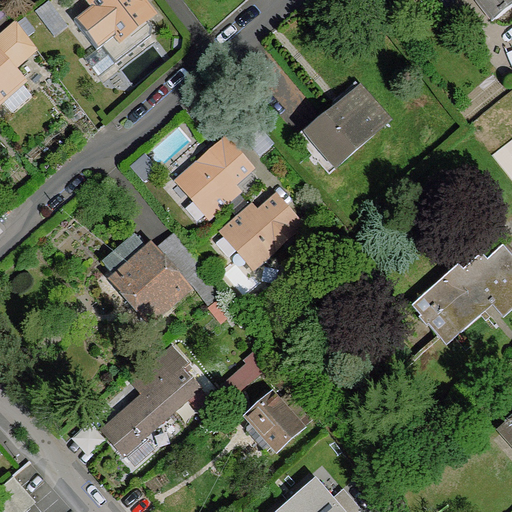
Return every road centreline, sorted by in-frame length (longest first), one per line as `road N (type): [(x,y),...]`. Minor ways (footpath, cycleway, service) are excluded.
road 1 (residential): [(0,252),(38,204),(103,148),(140,132),(285,0)]
road 2 (residential): [(0,396),(101,511)]
